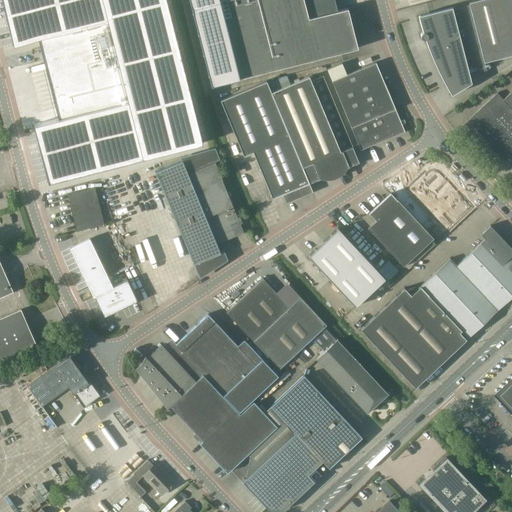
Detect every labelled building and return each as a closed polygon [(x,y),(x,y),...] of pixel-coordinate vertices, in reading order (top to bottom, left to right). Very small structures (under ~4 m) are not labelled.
[(166,0),(1,0),(13,46),(38,39),(44,60),(58,119),(34,125),(48,182),(202,143),(166,0)] [(189,0),(191,9),(211,84),(233,80),(357,49),(347,8),(308,18),(303,0),(189,0)] [(511,0),(478,0),(468,3),(469,5),(429,15),(430,19),(419,21),(422,32),(421,33),(421,34),(420,34),(420,35),(420,36),(420,37),(421,37),(422,38),(422,39),(423,39),(424,39),(425,39),(428,49),(437,46),(446,81),(488,70),(486,62),(511,55),(511,0)] [(360,150),(404,132),(395,109),(375,62),(346,74),(341,62),(326,68),(351,128),(360,150)] [(271,92),(309,183),(319,178),(336,178),(347,166),(358,161),(323,77),(311,81),(309,77),(271,92)] [(271,92),(266,81),(221,100),(244,156),(253,152),(272,198),(283,194),(287,203),(313,192),(309,183),(271,92)] [(511,90),(503,99),(497,93),(467,121),(504,161),(511,153),(511,90)] [(237,218),(233,207),(222,180),(214,162),(210,151),(179,158),(180,161),(155,171),(161,184),(194,264),(220,253),(217,244),(243,233),(240,224),(242,223),(240,217),(237,218)] [(431,207),(408,182),(408,181),(392,196),(390,193),(369,214),(375,221),(368,228),(403,266),(470,204),(453,187),(431,207)] [(76,231),(77,231),(104,224),(95,187),(67,195),(76,231)] [(511,296),(511,249),(490,226),(481,235),(485,239),(456,266),(450,259),(411,295),(404,288),(360,329),(415,387),(466,339),(459,332),(461,330),(467,338),(511,296)] [(386,281),(337,229),(310,254),(359,307),(386,281)] [(67,234),(58,236),(60,247),(70,245),(67,234)] [(95,296),(112,287),(89,238),(70,248),(93,297),(95,296)] [(0,297),(13,292),(0,261),(0,297)] [(290,307),(263,278),(226,312),(253,341),(279,369),(326,325),(300,297),(290,307)] [(112,287),(95,296),(104,316),(137,300),(127,280),(112,287)] [(0,366),(39,349),(21,309),(0,318),(0,366)] [(240,414),(247,408),(242,402),(267,378),(274,372),(244,340),(238,346),(208,314),(176,344),(240,414)] [(142,363),(135,369),(196,434),(202,440),(201,442),(199,443),(227,473),(277,426),(253,402),(247,408),(240,414),(176,344),(171,339),(163,346),(162,345),(147,358),(145,356),(142,363)] [(367,414),(388,394),(337,339),(315,359),(367,414)] [(100,396),(70,354),(54,366),(21,389),(50,430),(56,426),(41,405),(68,386),(83,407),(100,396)] [(329,468),(362,437),(304,375),(271,406),(296,432),(242,482),(269,511),(284,510),(314,481),(308,475),(322,461),(329,468)] [(511,383),(499,395),(511,408),(511,383)] [(196,434),(193,436),(198,441),(199,440),(201,442),(202,440),(196,434)] [(444,511),(472,511),(486,499),(446,457),(418,484),(444,511)] [(152,466),(147,460),(125,481),(139,496),(144,491),(136,482),(143,475),(162,495),(175,483),(156,463),(152,466)] [(500,479),(504,475),(499,470),(495,474),(500,479)] [(192,511),(190,509),(191,508),(185,501),(173,511),(192,511)] [(400,511),(390,501),(377,511),(400,511)]
